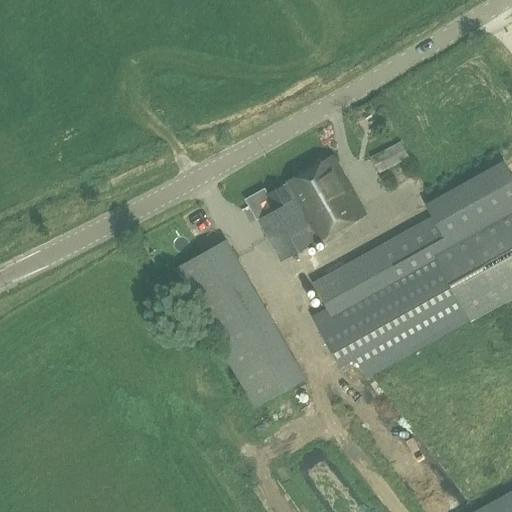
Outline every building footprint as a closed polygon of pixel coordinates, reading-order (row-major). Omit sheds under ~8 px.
[(379,173),(409,157),(401,141),(371,157),(379,173)] [(333,157),(291,179),(286,182),(286,183),(267,193),(275,208),(258,218),(281,260),(365,214),(333,157)] [(471,319),(511,296),(511,177),(503,160),(426,203),(433,215),(312,282),(327,308),(313,316),(341,367),(356,358),(366,377),(471,319)] [(301,383),(221,244),(175,271),(255,409),(301,383)] [(511,511),(511,489),(471,511),(511,511)]
